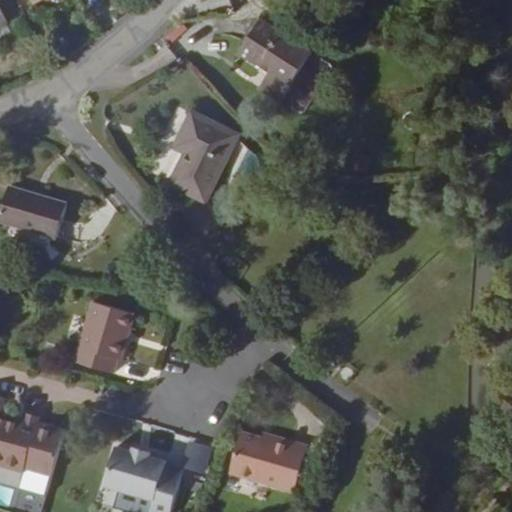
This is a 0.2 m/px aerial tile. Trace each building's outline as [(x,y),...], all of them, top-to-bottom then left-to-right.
[(3,0),(0,0),(0,27),(15,20),(3,0)] [(262,25),(249,47),(252,49),(247,57),(277,75),(267,91),(290,104),(299,89),(304,92),(315,77),(308,73),(317,58),(288,41),(293,32),(270,18),(265,26),(262,25)] [(190,110),(176,142),(187,147),(175,178),(207,191),(234,128),(190,110)] [(66,203),(9,187),(0,217),(0,220),(57,236),(66,203)] [(138,310),(97,299),(80,357),(118,368),(122,353),(125,354),(138,310)] [(29,464),(56,471),(69,427),(42,420),(30,416),(25,415),(24,419),(0,412),(0,409),(4,393),(0,391),(0,459),(28,467),(29,464)] [(30,416),(42,420),(43,412),(31,409),(30,416)] [(311,443),(296,438),(294,444),(264,435),(245,429),(231,474),(296,493),(311,443)] [(294,444),(296,438),(266,429),(264,435),(294,444)] [(135,447),(118,442),(106,479),(123,484),(127,491),(135,493),(138,491),(156,496),(152,509),(161,511),(170,511),(185,465),(168,460),(168,457),(153,452),(154,447),(137,442),(135,447)] [(3,485),(17,487),(19,469),(5,467),(3,485)] [(0,502),(9,504),(12,486),(0,483),(0,502)]
